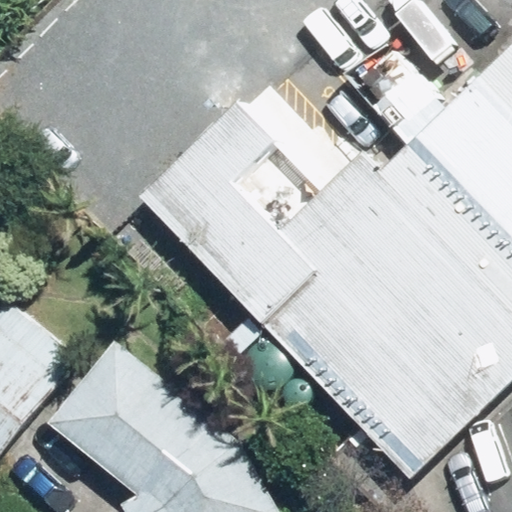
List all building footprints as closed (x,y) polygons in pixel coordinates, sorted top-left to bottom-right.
[(511,308),(511,5),(507,0),(479,0),(281,186),(216,117),(253,83),(220,47),(125,137),(392,421),(511,308)] [(95,53),(62,16),(17,55),(50,93),(95,53)] [(44,232),(8,207),(0,217),(0,281),(7,286),(44,232)] [(0,305),(0,446),(8,454),(89,365),(11,294),(0,305)] [(310,511),(284,466),(160,368),(95,450),(173,511),(310,511)]
